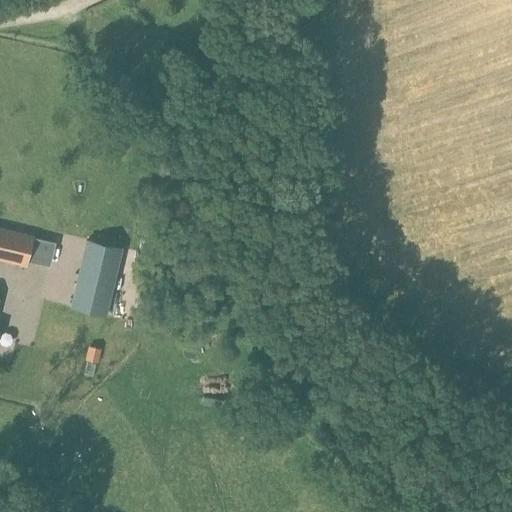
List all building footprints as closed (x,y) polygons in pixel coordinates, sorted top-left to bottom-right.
[(0,209),(10,212),(13,203),(0,199),(0,209)] [(29,237),(0,230),(0,259),(23,265),(29,237)] [(107,316),(123,247),(86,239),(70,308),(107,316)] [(0,348),(8,350),(10,340),(0,337),(0,348)] [(89,348),(87,360),(97,362),(99,350),(89,348)]
